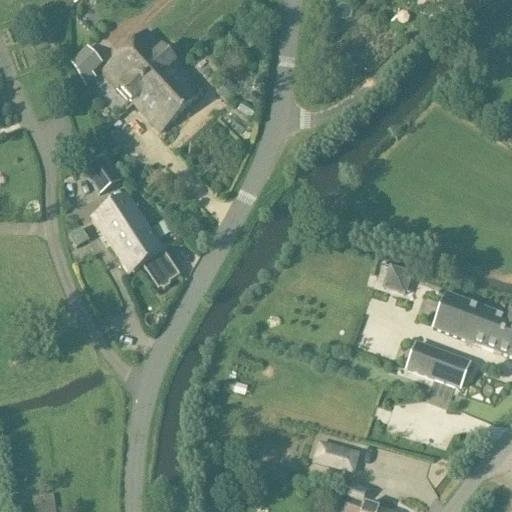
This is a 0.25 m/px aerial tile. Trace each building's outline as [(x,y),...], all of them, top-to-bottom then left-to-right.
[(453,0),(429,0),(449,9),(453,0)] [(133,107),(175,67),(145,35),(103,74),(133,107)] [(70,66),(85,89),(96,80),(92,75),(101,66),(87,50),(70,66)] [(328,59),(324,66),(331,70),(335,63),(328,59)] [(203,96),(175,67),(133,107),(160,136),(203,96)] [(227,85),(216,96),(226,106),(237,95),(227,85)] [(111,139),(100,145),(106,156),(117,150),(111,139)] [(121,185),(103,159),(82,174),(99,200),(121,185)] [(135,243),(149,234),(126,199),(91,222),(128,279),(142,270),(141,269),(143,267),(136,255),(140,251),(135,243)] [(171,211),(165,217),(174,225),(179,219),(171,211)] [(171,235),(162,222),(151,230),(159,243),(171,235)] [(179,279),(149,234),(135,243),(140,251),(136,255),(143,267),(141,269),(142,270),(156,291),(164,293),(169,289),(170,285),(179,279)] [(445,297),(432,332),(511,361),(511,312),(509,312),(506,320),(445,297)] [(459,394),(460,390),(469,367),(418,348),(406,374),(459,394)] [(313,466),(340,474),(346,454),(318,446),(313,466)] [(383,511),(360,505),(364,494),(351,490),(347,501),(348,501),(346,506),(343,511),(383,511)] [(31,500),(33,511),(55,511),(53,496),(31,500)]
